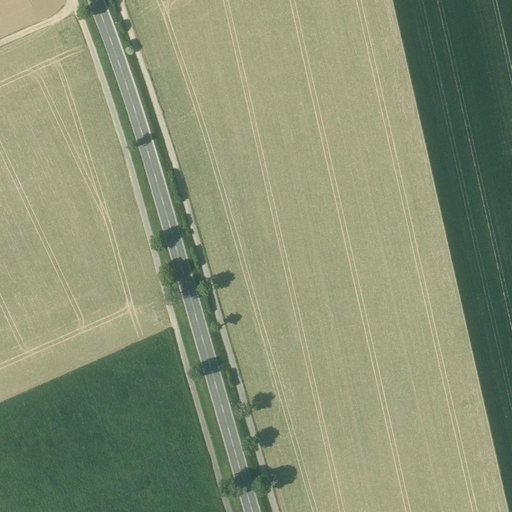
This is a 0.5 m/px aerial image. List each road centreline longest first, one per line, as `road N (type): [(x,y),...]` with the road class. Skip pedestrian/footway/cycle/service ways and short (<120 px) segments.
road 1 (track): [(275,511),(118,0)]
road 2 (secondary): [(95,0),(252,511)]
road 3 (track): [(73,0),(229,511)]
